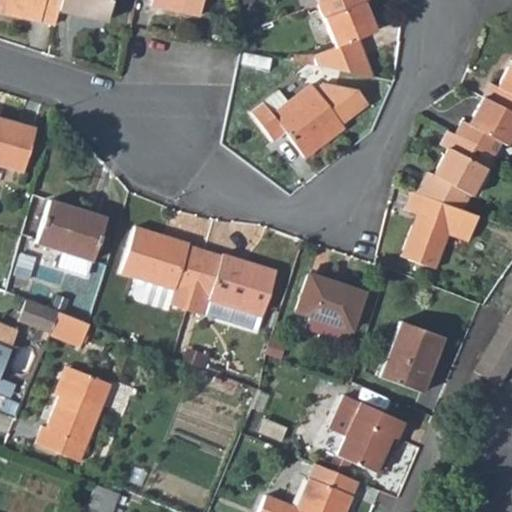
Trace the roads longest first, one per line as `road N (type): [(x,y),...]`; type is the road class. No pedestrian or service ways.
road 1 (residential): [(0,65),(144,121),(273,209),(302,217),(390,137),(419,74),(436,0)]
road 2 (residential): [(400,511),(467,361)]
